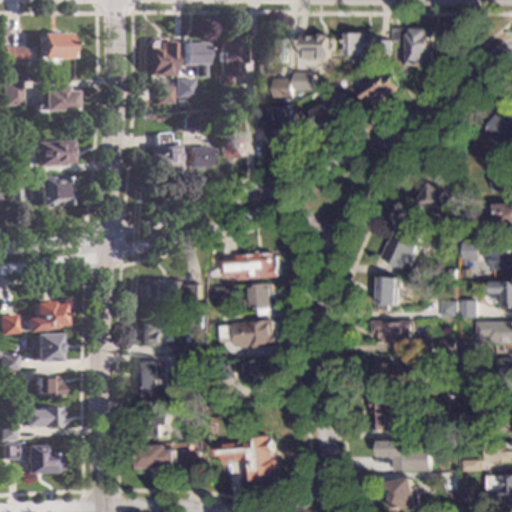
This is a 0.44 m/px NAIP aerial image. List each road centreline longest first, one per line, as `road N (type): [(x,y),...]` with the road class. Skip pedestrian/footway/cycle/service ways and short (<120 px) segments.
road 1 (residential): [(511,44),(384,137),(257,194),(119,231),(0,248),(67,259),(284,206),(301,211),(341,249)]
road 2 (residential): [(99,511),(96,332),(110,0)]
road 3 (residential): [(331,469),(309,499),(287,511),(5,511)]
road 4 (residential): [(331,469),(324,327),(341,249)]
road 5 (residential): [(401,158),(511,63)]
